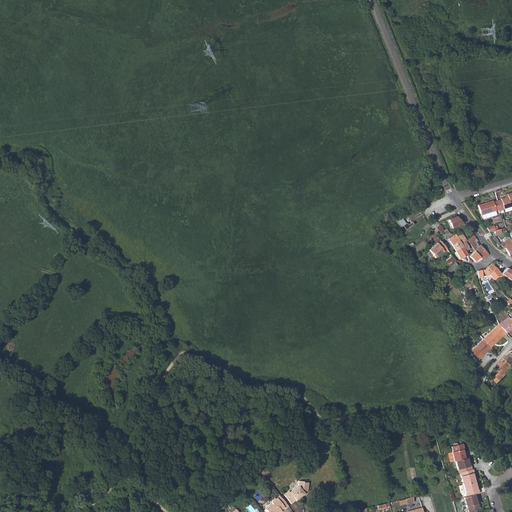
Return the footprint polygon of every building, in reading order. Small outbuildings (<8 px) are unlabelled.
[(501,200),(498,201),(500,209),(501,214),(511,210),(511,208),(511,204),(511,203),(511,193),(507,195),(508,197),(505,198),(501,199),(501,200)] [(478,206),(481,216),(481,215),(482,219),(483,219),(496,215),(495,211),(500,209),(498,201),(493,203),(493,201),(478,206)] [(462,222),(456,215),(448,218),(452,227),(462,222)] [(407,223),(405,221),(402,223),(397,226),(400,231),(405,228),(404,227),(412,223),(411,221),(407,223)] [(448,239),(455,251),(463,247),(462,244),(465,242),(460,235),(456,237),(455,235),(450,237),(450,238),(448,239)] [(473,240),(475,238),(473,235),(467,240),(469,243),(473,240)] [(511,237),(501,245),(510,255),(511,253),(511,237)] [(476,245),(473,240),(469,243),(472,247),(472,248),(473,249),(474,251),(479,257),(481,259),(482,260),(484,258),(488,254),(480,245),(477,248),(476,245)] [(448,249),(442,241),(439,244),(438,243),(430,250),(435,258),(444,252),(448,249)] [(460,259),(468,255),(466,251),(463,247),(455,251),(460,259)] [(474,262),(479,257),(474,251),(469,256),(474,262)] [(458,265),(455,262),(445,271),(447,274),(458,265)] [(501,273),(491,263),(483,270),(483,271),(484,272),(486,275),(488,274),(493,280),(498,275),(501,273)] [(503,275),(511,281),(511,270),(508,268),(501,273),(498,275),(501,277),(503,275)] [(469,293),(472,298),(481,294),(479,288),(475,291),(475,290),(469,293)] [(508,316),(498,324),(499,325),(506,333),(511,327),(511,321),(509,318),(508,316)] [(483,340),(491,348),(506,333),(499,325),(483,340)] [(483,340),(471,353),(473,359),(477,363),(492,349),(491,348),(483,340)] [(496,376),(501,380),(504,377),(511,369),(511,363),(511,364),(505,357),(498,363),(503,368),(499,372),(500,372),(496,376)] [(447,453),(450,462),(455,461),(467,458),(468,458),(467,452),(465,452),(464,452),(463,449),(464,449),(463,443),(451,446),(453,452),(447,453)] [(468,462),(467,458),(455,461),(458,473),(459,472),(471,469),(471,466),(469,466),(468,462)] [(265,468),(260,472),(264,476),(268,472),(265,468)] [(474,473),(473,469),(471,469),(459,472),(462,484),(474,481),(473,477),(472,473),(474,473)] [(284,494),(291,503),(295,499),(296,500),(300,497),(299,496),(302,494),(303,494),(305,493),(304,492),(307,490),(308,483),(307,482),(303,481),(303,480),(298,480),(297,485),(289,491),(288,490),(284,494)] [(462,484),(465,496),(477,493),(479,493),(478,489),(476,489),(475,485),(474,481),(462,484)] [(478,499),(477,493),(465,496),(463,497),(466,506),(467,505),(469,511),(480,508),(478,502),(477,503),(476,500),(477,499),(478,499)] [(272,503),(266,509),(268,511),(278,511),(281,510),(280,509),(284,506),(276,497),(275,498),(274,498),(271,500),(271,501),(271,502),(272,503)]
